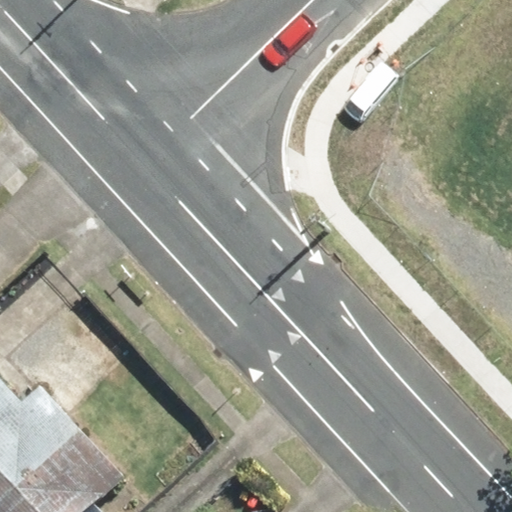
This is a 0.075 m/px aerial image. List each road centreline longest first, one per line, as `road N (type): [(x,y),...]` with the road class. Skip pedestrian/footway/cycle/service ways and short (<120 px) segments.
road 1 (secondary): [(144,161),(466,511)]
road 2 (residential): [(312,0),(144,161)]
road 3 (secondary): [(0,4),(144,161)]
